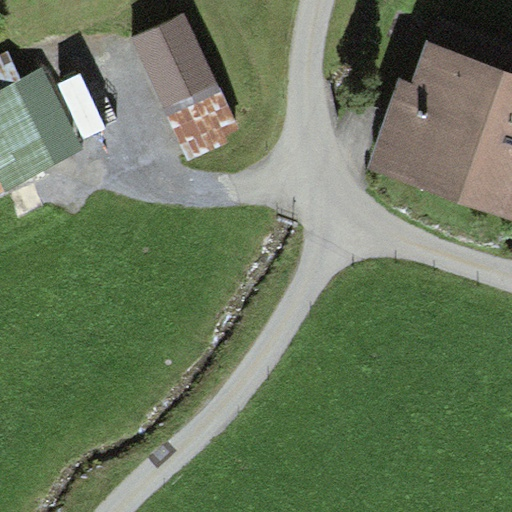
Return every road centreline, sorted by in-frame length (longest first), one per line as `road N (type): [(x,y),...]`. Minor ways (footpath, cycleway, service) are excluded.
road 1 (residential): [(350,219),(233,396),(114,511)]
road 2 (residential): [(316,0),(305,75),(309,152),(318,181),(350,219)]
road 3 (residential): [(350,219),(511,278)]
